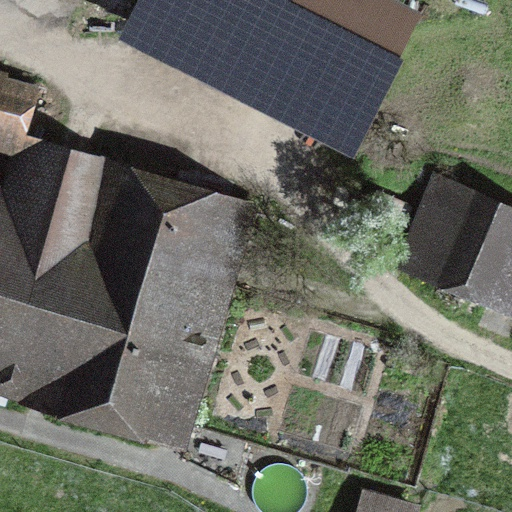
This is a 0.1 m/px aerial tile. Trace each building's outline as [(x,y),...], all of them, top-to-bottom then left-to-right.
[(346,138),(401,31),(339,0),(155,0),(139,33),(346,138)] [(0,139),(19,146),(36,88),(0,77),(0,139)] [(0,386),(35,397),(41,376),(165,413),(227,202),(36,147),(34,157),(41,159),(22,222),(0,214),(0,386)] [(511,314),(511,214),(435,179),(408,244),(446,260),(439,278),(511,314)] [(362,511),(410,511),(412,506),(367,494),(362,511)]
